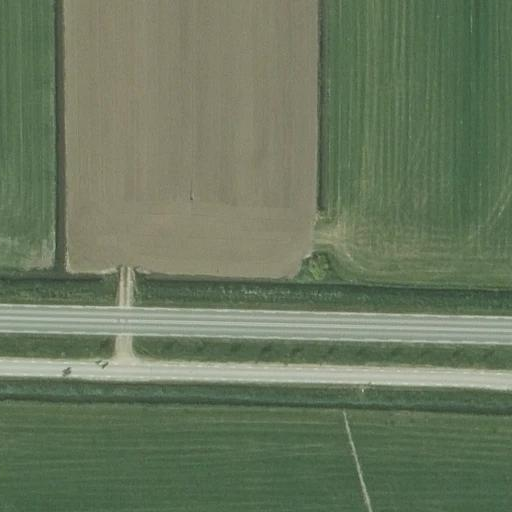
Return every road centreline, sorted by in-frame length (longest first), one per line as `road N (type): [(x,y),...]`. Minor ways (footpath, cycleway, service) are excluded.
road 1 (unclassified): [(0,368),(511,383)]
road 2 (secondary): [(511,331),(0,320)]
